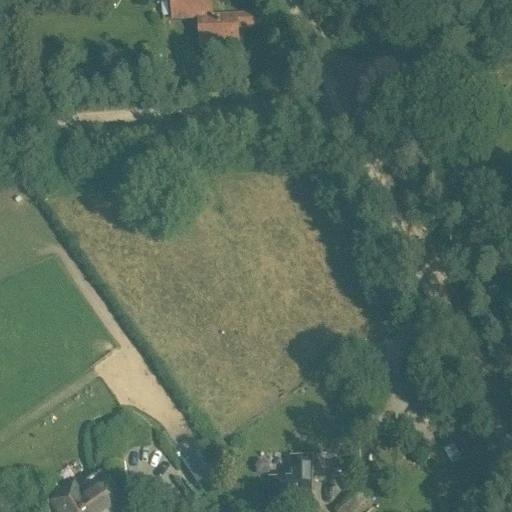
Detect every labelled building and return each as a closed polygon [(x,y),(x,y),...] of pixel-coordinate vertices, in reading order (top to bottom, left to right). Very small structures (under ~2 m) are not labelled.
[(210,0),(172,0),(173,18),(199,17),(200,46),(237,45),(237,27),(254,27),(254,15),(211,16),(210,0)] [(270,479),(270,499),(302,499),(311,491),(311,459),(291,458),(291,479),(270,479)] [(215,469),(195,483),(206,499),(225,485),(215,469)] [(73,483),(47,501),(54,511),(115,511),(127,504),(109,477),(106,479),(100,471),(76,488),(73,483)] [(340,494),(328,505),(333,511),(354,511),(367,501),(352,484),(346,489),(341,482),(334,488),(340,494)]
